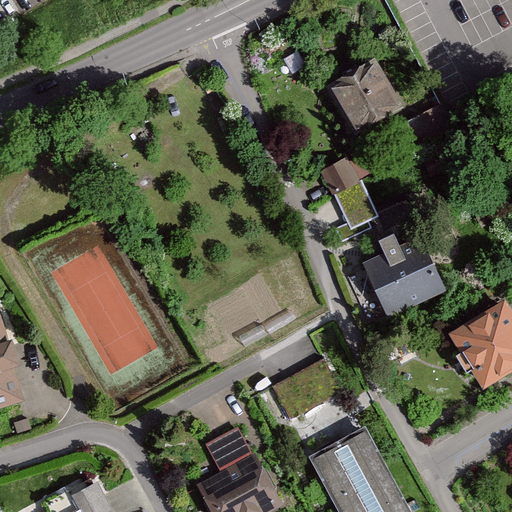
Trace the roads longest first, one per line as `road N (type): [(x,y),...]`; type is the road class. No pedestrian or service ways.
road 1 (residential): [(429,466),(341,311),(205,22)]
road 2 (tertiary): [(0,109),(205,22)]
road 3 (residential): [(123,437),(284,350)]
road 4 (residential): [(123,437),(70,432),(0,455)]
